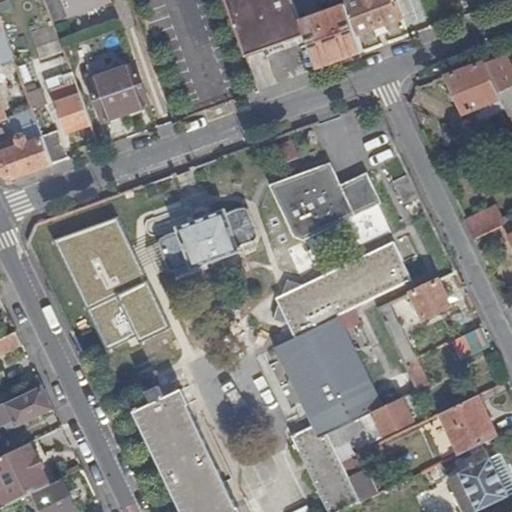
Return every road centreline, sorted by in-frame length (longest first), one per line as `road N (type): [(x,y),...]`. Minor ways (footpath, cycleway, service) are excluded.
road 1 (residential): [(0,210),(378,71)]
road 2 (residential): [(0,232),(132,511)]
road 3 (residential): [(511,348),(378,71)]
road 4 (residential): [(378,71),(511,23)]
